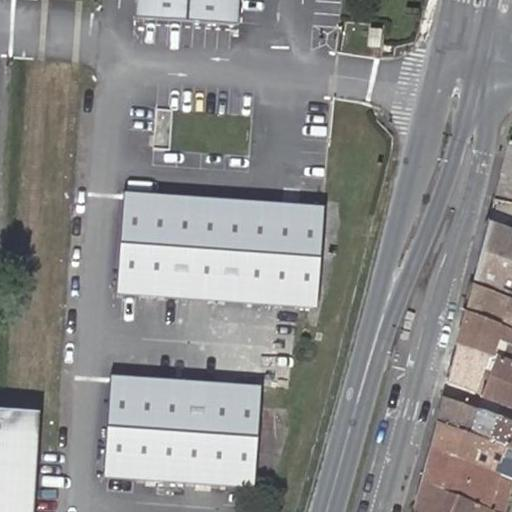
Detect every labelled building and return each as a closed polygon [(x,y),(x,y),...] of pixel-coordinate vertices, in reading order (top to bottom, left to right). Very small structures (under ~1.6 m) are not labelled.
[(239,0),(137,0),(136,17),(238,23),(239,0)] [(511,180),(511,148),(511,149),(503,178),(511,180)] [(321,308),(327,206),(123,194),(116,295),(321,308)] [(511,268),(511,236),(489,228),(481,256),(511,268)] [(510,299),(511,292),(511,268),(481,256),(473,285),(510,299)] [(511,306),(472,291),(464,319),(511,338),(511,306)] [(511,338),(464,319),(455,350),(487,363),(490,353),(498,356),(493,366),(511,373),(511,338)] [(446,385),(473,396),(487,363),(455,350),(446,385)] [(479,399),(511,412),(511,373),(493,366),(479,399)] [(255,488),(261,387),(108,379),(102,479),(255,488)] [(511,455),(511,429),(441,403),(434,426),(511,455)] [(0,411),(0,511),(32,511),(38,414),(17,413),(0,411)] [(511,484),(511,455),(434,426),(427,451),(492,477),(499,480),(511,484)] [(492,477),(427,451),(418,484),(478,510),(492,477)] [(478,510),(482,511),(487,511),(499,480),(492,477),(478,510)] [(410,511),(482,511),(478,510),(418,484),(410,511)]
